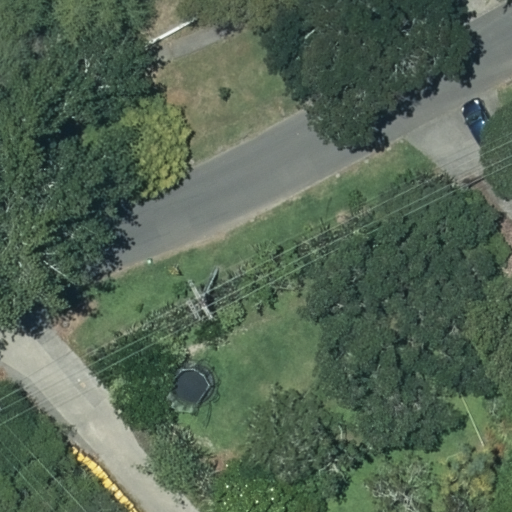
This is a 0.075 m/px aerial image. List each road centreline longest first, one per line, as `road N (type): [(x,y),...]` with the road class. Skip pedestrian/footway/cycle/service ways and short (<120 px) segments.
road 1 (residential): [(0,298),(395,87)]
road 2 (residential): [(395,87),(511,20)]
